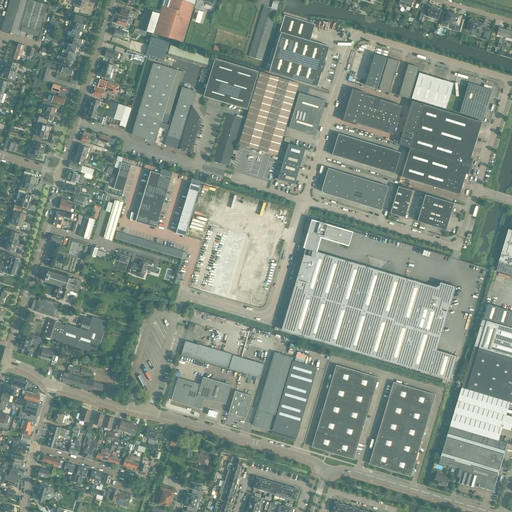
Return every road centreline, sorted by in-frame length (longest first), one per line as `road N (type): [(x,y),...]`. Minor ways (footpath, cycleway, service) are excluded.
road 1 (unclassified): [(304,200),(353,32),(510,79)]
road 2 (unclassified): [(476,190),(458,248),(304,200)]
road 3 (unclassified): [(304,200),(268,318),(182,293)]
road 4 (tertiary): [(5,361),(60,174)]
road 5 (tertiary): [(329,472),(311,459),(146,411)]
road 6 (tertiary): [(60,174),(113,0)]
road 7 (tertiary): [(489,511),(352,470),(329,472)]
road 8 (unknown): [(455,268),(293,236)]
road 9 (unclassified): [(182,293),(196,244),(124,223)]
road 10 (unclassified): [(146,411),(182,293)]
